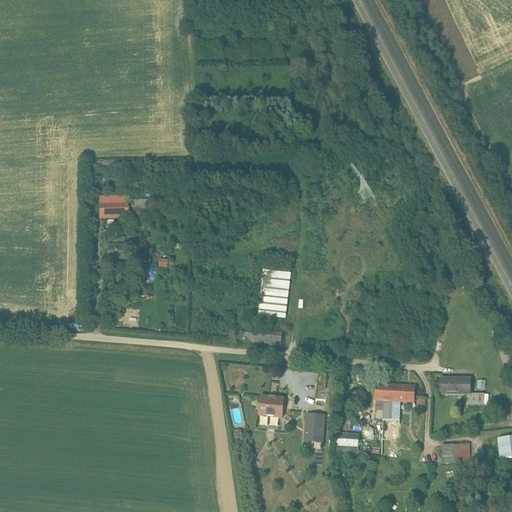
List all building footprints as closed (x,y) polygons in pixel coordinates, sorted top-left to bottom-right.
[(99,198),(100,219),(149,217),(149,200),(126,201),(126,197),(99,198)] [(108,260),(124,261),(124,238),(108,238),(108,250),(108,260)] [(158,267),(167,268),(168,260),(159,258),(158,267)] [(286,319),(292,273),(265,270),(260,316),(286,319)] [(243,328),(241,341),(281,346),(283,333),(264,331),(257,330),(243,328)] [(312,374),(312,388),(329,389),(329,374),(312,374)] [(465,405),(484,406),(484,395),(478,394),(470,394),(471,380),(441,379),(441,394),(465,395),(465,405)] [(382,440),(390,440),(394,386),(376,385),(375,410),(384,411),(382,440)] [(390,440),(390,449),(399,449),(399,441),(401,403),(414,404),(415,388),(394,386),(390,440)] [(359,391),(353,393),(355,401),(362,398),(359,391)] [(259,416),(282,418),(284,400),(261,397),(260,407),(259,416)] [(418,406),(426,406),(426,398),(418,398),(418,406)] [(307,415),(305,442),(323,443),(325,416),(307,415)] [(348,431),(348,418),(339,419),(339,431),(348,431)] [(241,430),(234,431),(235,439),(243,438),(241,430)] [(334,434),(333,447),(336,447),(358,448),(359,435),(334,434)] [(511,437),(498,440),(501,459),(511,457),(511,437)] [(454,445),(442,446),(443,464),(455,464),(454,445)]
